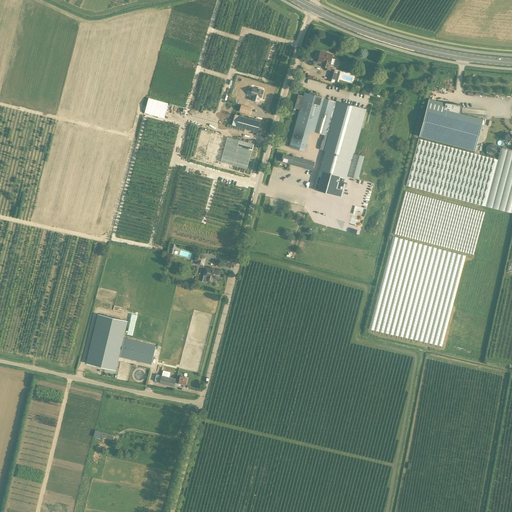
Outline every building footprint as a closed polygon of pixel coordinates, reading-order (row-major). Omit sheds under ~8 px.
[(332,59),(333,55),(328,54),(328,55),(320,52),(317,60),(323,62),(322,66),(328,68),(329,64),(330,65),(330,64),(333,65),(335,60),(332,59)] [(331,69),(328,81),(337,83),(340,72),(338,71),(331,69)] [(252,100),(258,103),(260,98),(263,99),(266,91),(252,86),(249,95),(253,97),(252,100)] [(325,151),(320,170),(347,178),(366,110),(337,102),(324,99),(324,98),(304,93),(289,147),(304,151),(310,130),(325,135),(321,150),(325,151)] [(418,136),(474,150),(482,118),(459,112),(460,104),(444,101),(444,102),(428,98),(418,136)] [(246,116),(247,109),(238,106),(236,112),(246,116)] [(257,132),(260,122),(239,116),(235,114),(232,125),(236,126),(257,132)] [(511,132),(510,133),(507,132),(506,134),(504,133),(504,137),(504,138),(503,140),(511,141),(511,132)] [(253,144),(239,140),(227,137),(220,162),(246,169),(252,150),(253,144)] [(491,143),(486,149),(492,153),(496,146),(491,143)] [(499,148),(496,159),(484,206),(483,206),(472,249),(500,256),(511,209),(511,150),(501,148),(499,148)] [(358,179),(364,156),(354,153),(348,176),(358,179)] [(293,157),(283,154),(281,162),(313,171),(315,162),(293,156),(293,157)] [(358,180),(356,187),(364,189),(366,182),(358,180)] [(291,258),(294,251),(288,249),(285,256),(291,258)] [(195,254),(193,261),(197,262),(196,264),(204,266),(206,257),(195,254)] [(213,278),(218,279),(220,271),(207,268),(205,276),(207,277),(206,281),(211,283),(213,278)] [(127,320),(96,313),(85,362),(114,369),(127,320)] [(127,335),(134,336),(136,322),(129,321),(127,335)] [(124,339),(119,357),(151,365),(156,346),(124,339)] [(176,379),(169,377),(170,372),(163,371),(162,375),(161,375),(156,374),(154,381),(159,382),(159,383),(174,387),(176,379)] [(101,432),(100,437),(113,440),(114,435),(101,432)]
